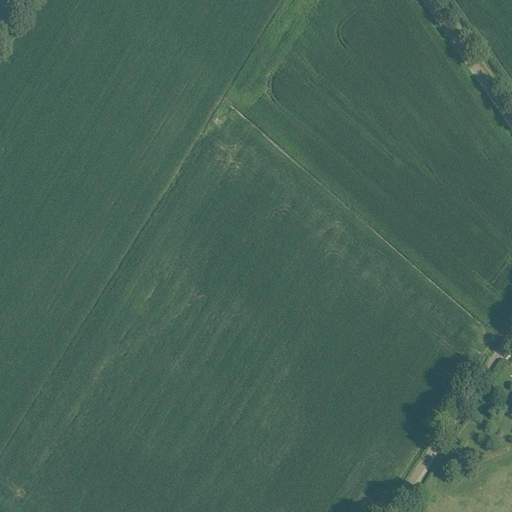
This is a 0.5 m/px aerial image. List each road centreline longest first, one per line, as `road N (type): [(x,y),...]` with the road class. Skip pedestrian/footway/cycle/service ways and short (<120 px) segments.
road 1 (unclassified): [(393,511),(511,338)]
road 2 (unclassified): [(511,117),(430,0)]
